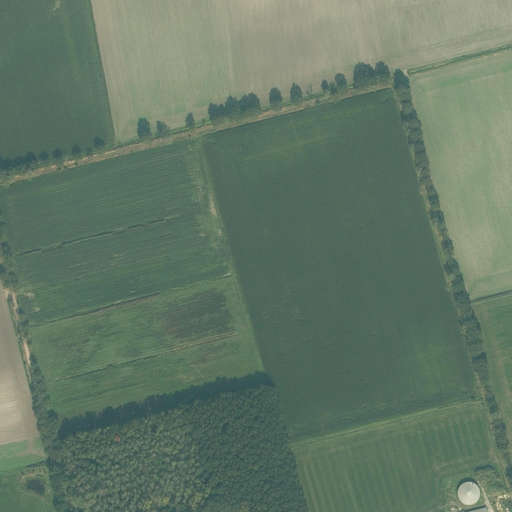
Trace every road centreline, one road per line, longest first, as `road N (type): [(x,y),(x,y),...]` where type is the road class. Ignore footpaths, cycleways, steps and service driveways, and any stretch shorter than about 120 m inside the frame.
road 1 (track): [(511,483),(396,80),(0,180)]
road 2 (track): [(0,223),(70,511)]
